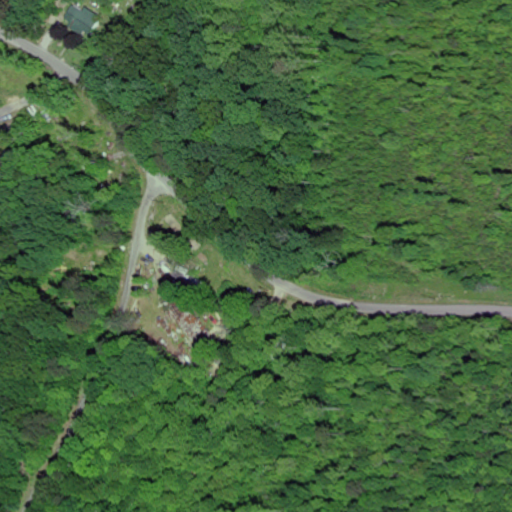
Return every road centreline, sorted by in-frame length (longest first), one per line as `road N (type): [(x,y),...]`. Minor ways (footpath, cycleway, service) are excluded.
road 1 (residential): [(511,311),(390,310),(294,286),(193,205),(99,92),(0,31)]
road 2 (residential): [(32,511),(101,373),(131,283),(134,238),(164,174)]
